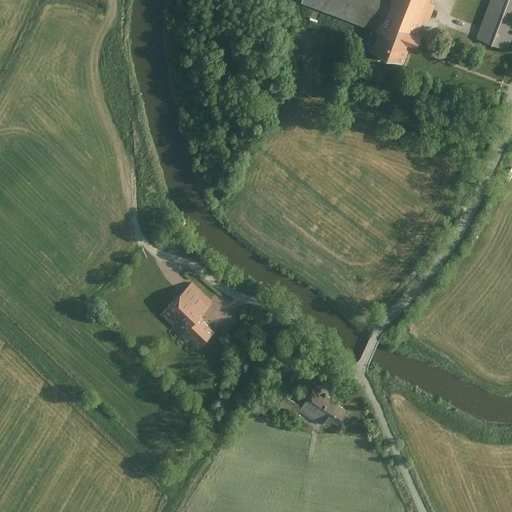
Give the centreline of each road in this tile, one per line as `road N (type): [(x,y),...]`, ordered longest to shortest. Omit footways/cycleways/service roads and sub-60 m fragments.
road 1 (track): [(0,333),(171,502),(289,324)]
road 2 (unclassified): [(424,511),(361,370),(390,314),(459,234),(511,125)]
road 3 (track): [(289,324),(187,262),(148,251),(135,227),(128,112),(108,0)]
